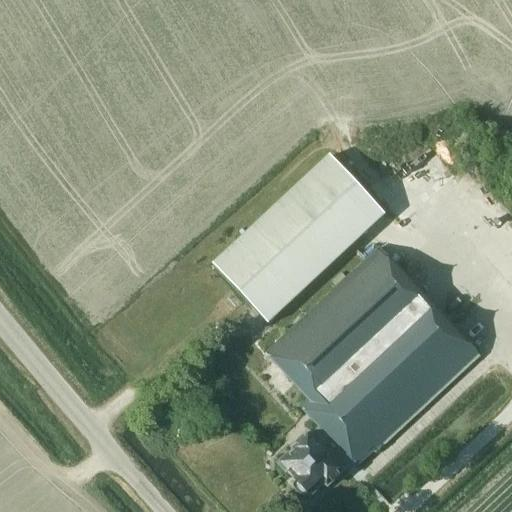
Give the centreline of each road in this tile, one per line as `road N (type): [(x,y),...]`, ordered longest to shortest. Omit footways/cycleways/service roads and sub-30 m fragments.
road 1 (tertiary): [(160,511),(0,322)]
road 2 (unclassified): [(403,511),(511,410)]
